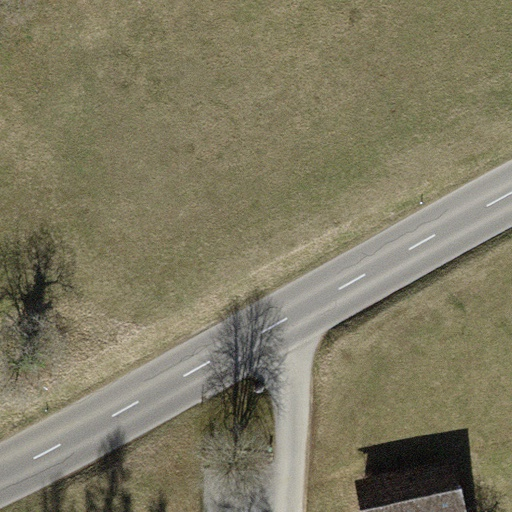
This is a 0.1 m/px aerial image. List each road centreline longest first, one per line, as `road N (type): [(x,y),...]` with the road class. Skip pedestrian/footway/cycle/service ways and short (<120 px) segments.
road 1 (tertiary): [(511,197),(0,474)]
road 2 (track): [(293,511),(298,313)]
